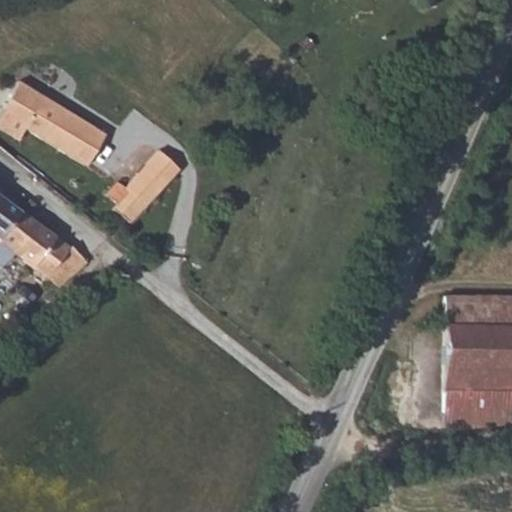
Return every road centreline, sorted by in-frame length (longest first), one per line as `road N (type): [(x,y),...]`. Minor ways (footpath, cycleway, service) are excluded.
road 1 (secondary): [(511,27),(293,511)]
road 2 (track): [(61,95),(131,141),(147,133),(192,168),(167,302)]
road 3 (track): [(511,448),(362,446),(330,427)]
road 4 (track): [(109,254),(0,349)]
